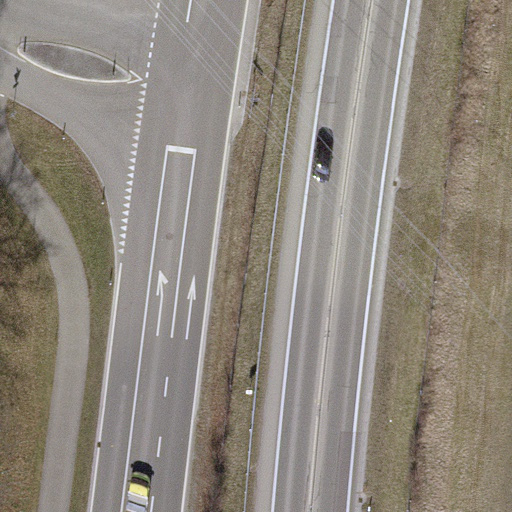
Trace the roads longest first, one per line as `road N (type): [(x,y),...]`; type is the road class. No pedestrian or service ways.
road 1 (trunk): [(333,511),(394,0)]
road 2 (trunk): [(355,0),(294,511)]
road 3 (primary): [(143,511),(195,92)]
road 4 (tertiary): [(0,33),(106,76),(195,92)]
